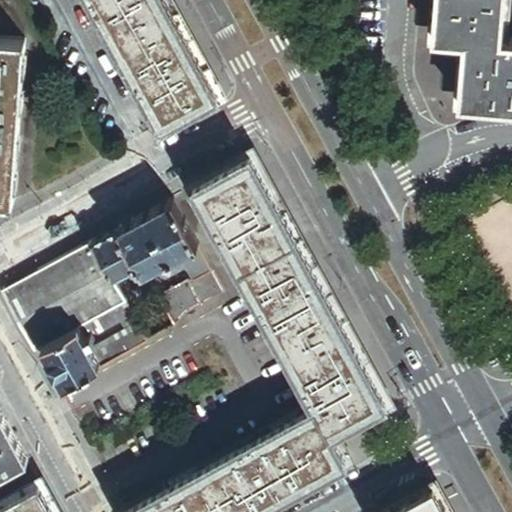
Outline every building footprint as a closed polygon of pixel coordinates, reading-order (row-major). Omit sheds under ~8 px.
[(220,94),(168,0),(94,0),(162,125),(220,94)] [(504,11),(505,0),(439,0),(439,5),(470,8),(504,11)] [(436,37),(467,39),(467,36),(468,27),(469,16),(470,8),(439,5),(436,37)] [(504,19),(504,11),(470,8),(469,16),(504,19)] [(504,19),(469,16),(468,27),(503,30),(504,19)] [(503,30),(468,27),(467,36),(502,39),(503,30)] [(511,105),(511,39),(502,39),(467,36),(467,39),(462,101),(511,105)] [(0,37),(0,199),(14,200),(26,39),(0,37)] [(252,153),(195,184),(315,403),(308,407),(325,437),(335,432),(389,402),(252,153)] [(196,279),(214,270),(174,198),(120,225),(141,263),(144,268),(163,259),(172,260),(173,256),(181,253),(184,254),(185,259),(196,279)] [(114,276),(141,263),(120,225),(94,239),(114,276)] [(127,299),(114,276),(94,239),(4,289),(17,314),(37,349),(43,345),(80,325),(127,299)] [(163,259),(144,268),(175,325),(187,312),(226,291),(214,270),(196,279),(185,259),(184,254),(181,253),(173,256),(172,260),(163,259)] [(127,299),(80,325),(84,332),(95,326),(99,332),(122,319),(134,313),(127,299)] [(134,313),(122,319),(127,330),(140,324),(134,313)] [(127,330),(93,349),(102,365),(148,339),(140,324),(127,330)] [(43,345),(65,385),(102,365),(93,349),(91,345),(87,338),(84,332),(80,325),(43,345)] [(93,335),(87,338),(91,345),(96,341),(93,335)] [(325,437),(308,407),(298,413),(314,443),(325,437)] [(0,410),(0,476),(29,460),(18,440),(2,409),(0,410)] [(126,511),(252,511),(322,474),(307,447),(314,443),(298,413),(124,508),(126,511)] [(349,459),(335,432),(325,437),(314,443),(307,447),(322,474),(349,459)] [(57,511),(41,482),(0,504),(0,511),(57,511)] [(449,511),(435,486),(386,511),(449,511)]
